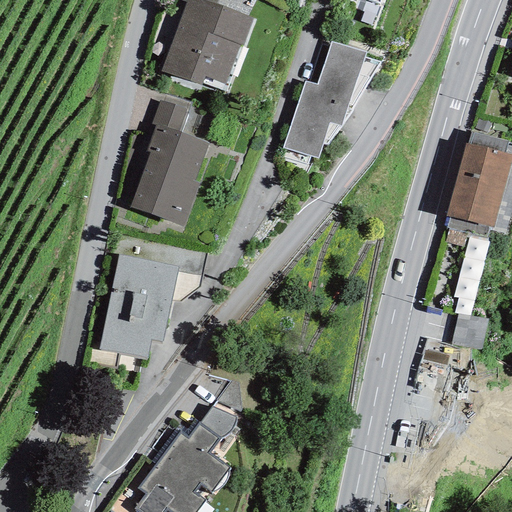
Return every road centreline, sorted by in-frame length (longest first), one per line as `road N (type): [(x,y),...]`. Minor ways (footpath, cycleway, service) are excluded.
road 1 (residential): [(71,511),(321,207),(402,91),(440,0)]
road 2 (residential): [(20,511),(83,339),(148,0)]
road 3 (tertiary): [(352,511),(393,314),(483,0)]
